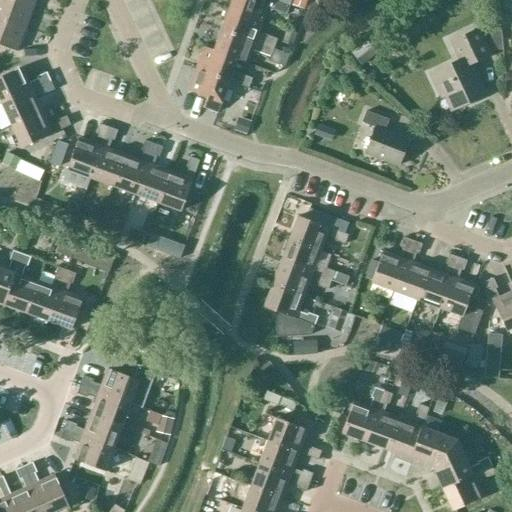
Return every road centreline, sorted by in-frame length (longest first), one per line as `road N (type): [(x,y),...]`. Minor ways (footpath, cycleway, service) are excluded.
road 1 (residential): [(425,205),(175,124),(160,104)]
road 2 (residential): [(76,0),(56,51),(77,95),(132,116),(160,104)]
